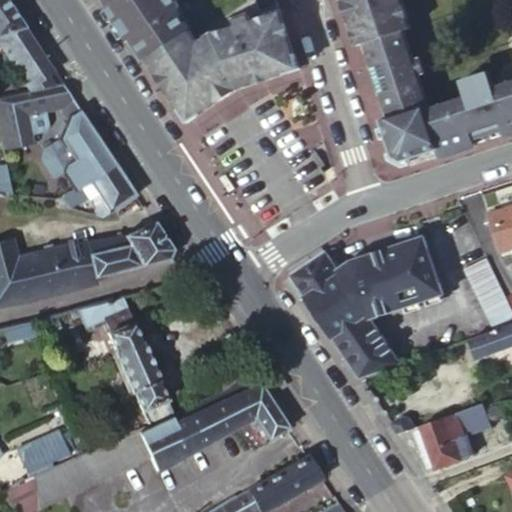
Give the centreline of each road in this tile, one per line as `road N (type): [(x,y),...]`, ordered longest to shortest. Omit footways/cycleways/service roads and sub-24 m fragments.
road 1 (primary): [(57,0),(241,280)]
road 2 (primary): [(241,280),(395,511)]
road 3 (residential): [(301,0),(366,203)]
road 4 (residential): [(366,203),(511,157)]
road 5 (residential): [(366,203),(308,230),(241,280)]
